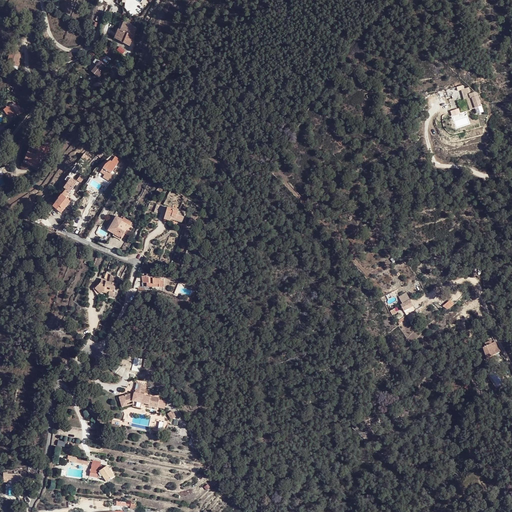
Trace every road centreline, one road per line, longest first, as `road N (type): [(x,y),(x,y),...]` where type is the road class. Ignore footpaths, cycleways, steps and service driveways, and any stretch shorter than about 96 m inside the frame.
road 1 (residential): [(60,232),(136,265),(108,342),(83,351),(59,379),(29,511)]
road 2 (residential): [(110,0),(92,50),(63,68),(0,152)]
